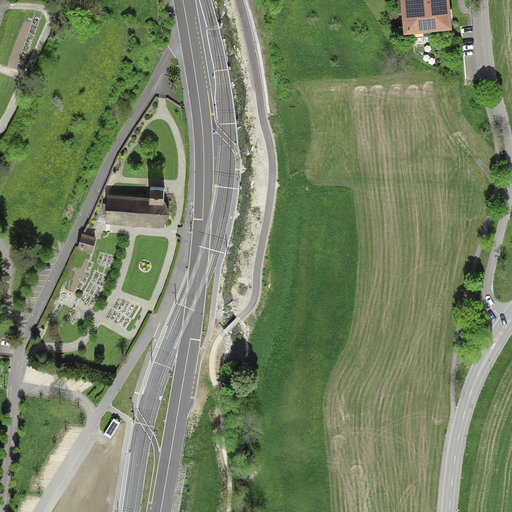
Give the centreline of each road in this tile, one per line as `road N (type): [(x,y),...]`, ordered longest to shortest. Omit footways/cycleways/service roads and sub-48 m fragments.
road 1 (primary): [(189,43),(203,190),(161,511)]
road 2 (residential): [(15,388),(31,326),(108,158),(168,55),(189,43)]
road 3 (residential): [(482,0),(510,167),(486,303),(506,323)]
road 4 (tertiary): [(506,323),(463,417),(448,511)]
road 5 (residential): [(2,511),(15,388)]
